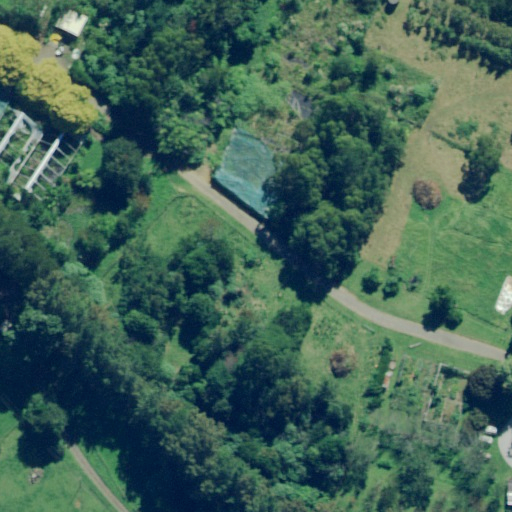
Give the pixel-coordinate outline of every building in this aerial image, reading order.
[(88,21),(66,11),(57,31),(79,41),(88,21)] [(0,116),(14,95),(0,85),(0,116)] [(0,188),(1,190),(49,117),(17,96),(14,95),(0,116),(0,188)] [(49,117),(1,190),(39,214),(86,142),(68,130),(49,117)] [(268,142),(236,128),(214,181),(274,228),(294,181),(258,166),(268,142)]
